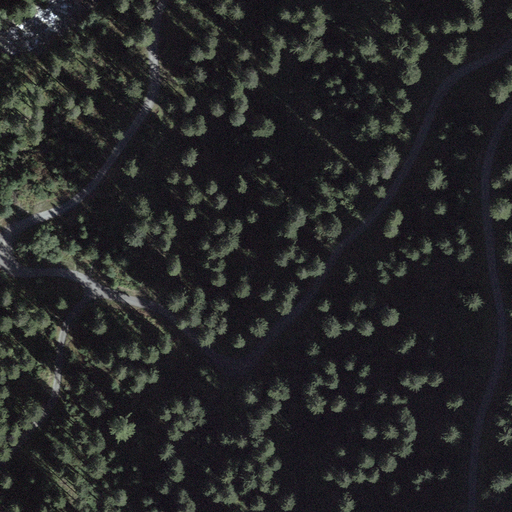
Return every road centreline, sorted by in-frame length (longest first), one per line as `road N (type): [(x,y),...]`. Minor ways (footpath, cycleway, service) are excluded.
road 1 (track): [(95,286),(160,311),(221,362),(239,364),(262,348),(390,196),(444,88),(511,44)]
road 2 (track): [(511,111),(487,166),(501,328),(478,427),(470,511)]
road 3 (track): [(155,81),(142,117),(79,199),(11,232),(4,251),(17,272),(64,272),(95,286)]
road 4 (track): [(95,286),(62,337),(46,416),(0,469)]
